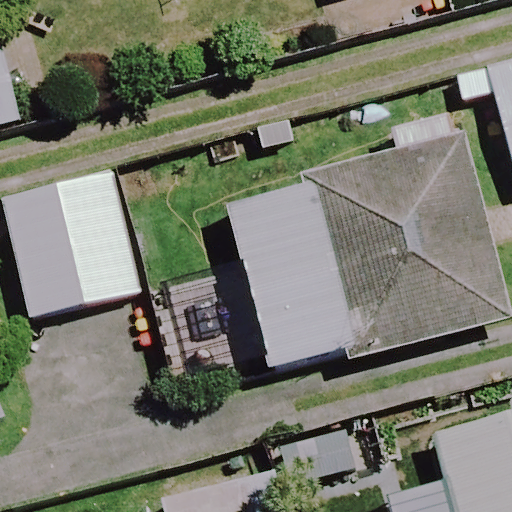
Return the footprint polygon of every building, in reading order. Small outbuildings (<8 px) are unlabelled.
[(511,83),(495,87),(511,166),(511,83)] [(0,142),(17,139),(7,84),(0,85),(0,142)] [(455,152),(293,194),(296,205),(217,225),(262,397),(502,335),(455,152)] [(105,201),(0,224),(0,227),(24,331),(129,306),(105,201)] [(511,511),(511,433),(434,454),(449,511),(511,511)] [(231,511),(229,499),(172,511),(231,511)]
